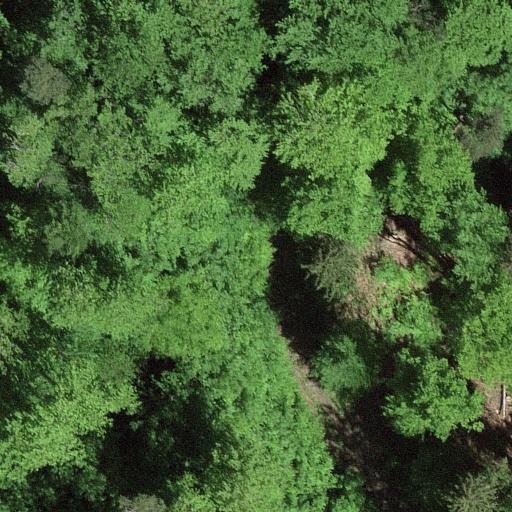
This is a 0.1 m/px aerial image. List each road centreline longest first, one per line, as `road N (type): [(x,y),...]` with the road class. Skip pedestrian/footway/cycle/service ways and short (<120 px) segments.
road 1 (motorway): [(0,420),(511,189)]
road 2 (motorway): [(315,0),(0,142)]
